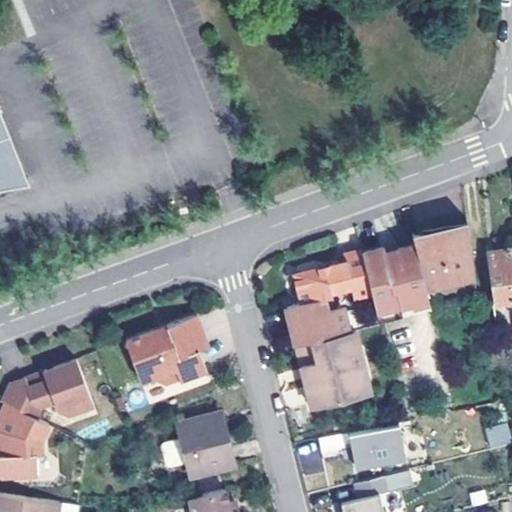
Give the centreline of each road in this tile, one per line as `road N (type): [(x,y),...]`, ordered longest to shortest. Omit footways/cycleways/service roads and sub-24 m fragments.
road 1 (residential): [(226,241),(511,137)]
road 2 (residential): [(226,241),(294,511)]
road 3 (residential): [(0,324),(226,241)]
